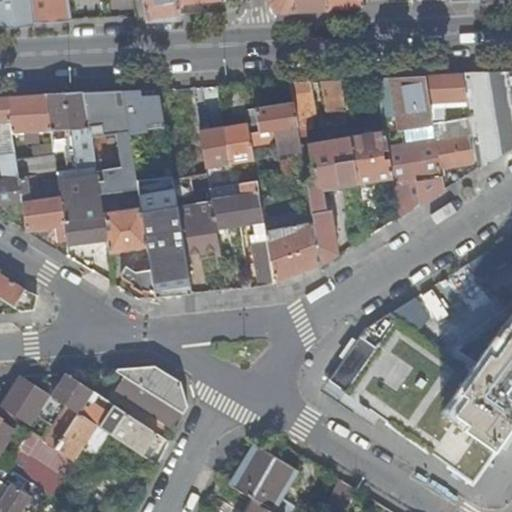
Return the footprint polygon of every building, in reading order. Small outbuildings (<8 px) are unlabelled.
[(9,22),(34,22),(30,0),(0,0),(0,16),(8,16),(9,22)] [(71,10),(69,0),(30,0),(34,22),(58,20),(57,13),(71,10)] [(143,0),(146,16),(182,14),(181,0),(180,0),(143,0)] [(268,0),(280,9),(330,7),(328,0),(268,0)] [(511,148),(511,73),(463,75),(468,101),(479,169),(511,148)] [(468,101),(463,75),(426,77),(431,104),(468,101)] [(400,218),(445,190),(443,177),(442,168),(438,143),(431,104),(426,77),(377,79),(386,130),(390,159),(394,179),(400,218)] [(342,81),(323,82),(328,113),(334,113),(335,126),(349,124),(342,81)] [(309,82),(292,83),(295,102),(300,131),(313,129),(311,116),(315,115),(309,82)] [(242,85),(227,86),(232,117),(247,115),(246,110),(242,85)] [(124,100),(130,132),(165,127),(163,116),(160,95),(159,90),(123,91),(124,100)] [(160,95),(163,116),(179,113),(175,92),(160,95)] [(84,93),(64,94),(71,135),(72,143),(92,141),(84,93)] [(100,195),(139,189),(135,166),(130,132),(124,100),(115,101),(113,94),(91,94),(91,93),(84,93),(92,141),(92,143),(117,138),(123,172),(97,176),(97,178),(100,195)] [(64,94),(45,95),(51,131),(64,130),(65,135),(71,135),(64,94)] [(45,95),(27,96),(32,137),(37,137),(37,132),(51,131),(45,95)] [(27,96),(8,97),(13,134),(26,133),(26,137),(32,137),(27,96)] [(8,97),(0,97),(0,134),(13,134),(8,97)] [(247,115),(249,125),(251,138),(275,134),(276,141),(279,156),(303,151),(300,131),(295,102),(246,110),(247,115)] [(163,116),(165,127),(168,145),(202,139),(202,133),(198,109),(179,113),(163,116)] [(249,125),(225,129),(230,164),(254,159),(252,145),(251,138),(249,125)] [(225,129),(202,133),(202,139),(207,167),(230,164),(225,129)] [(385,160),(390,159),(386,130),(351,136),(355,161),(384,155),(385,160)] [(275,134),(251,138),(252,145),(276,141),(275,134)] [(322,266),(341,255),(334,210),(328,211),(325,191),(360,185),(355,161),(351,136),(310,144),(315,179),(308,181),(315,222),(322,266)] [(442,168),(444,167),(473,162),(468,138),(438,143),(442,168)] [(171,162),(177,198),(194,195),(191,177),(208,174),(207,167),(202,139),(168,145),(171,162)] [(58,241),(67,240),(60,195),(59,195),(50,197),(38,198),(35,176),(57,174),(57,173),(54,155),(17,159),(17,162),(20,176),(27,230),(56,228),(58,241)] [(360,185),(394,179),(390,159),(385,160),(384,155),(355,161),(360,185)] [(94,157),(74,158),(76,170),(96,167),(95,159),(94,157)] [(157,298),(193,295),(186,255),(179,210),(177,198),(171,162),(135,166),(139,189),(142,207),(149,248),(151,265),(156,293),(157,298)] [(58,184),(97,178),(97,176),(96,167),(76,170),(57,173),(57,174),(58,184)] [(8,219),(27,230),(20,176),(0,179),(0,205),(17,203),(18,212),(10,213),(8,219)] [(241,225),(265,223),(258,181),(241,184),(243,196),(236,197),(241,225)] [(67,240),(107,235),(103,212),(101,198),(71,202),(68,186),(59,187),(60,195),(67,240)] [(469,196),(475,193),(475,191),(474,188),(470,186),(466,188),(464,190),(466,194),(469,196)] [(218,229),(241,225),(236,197),(225,198),(223,187),(211,189),(214,205),(218,229)] [(220,243),(218,229),(214,205),(179,210),(186,255),(221,249),(220,243)] [(107,235),(110,254),(149,248),(142,207),(103,212),(107,235)] [(310,271),(322,266),(315,222),(266,234),(275,284),(277,284),(310,271)] [(261,287),(275,284),(266,234),(252,236),(261,287)] [(221,249),(224,263),(233,262),(230,242),(220,243),(221,249)] [(146,292),(156,293),(151,265),(145,266),(145,271),(137,272),(127,266),(122,274),(124,278),(146,292)] [(35,298),(0,275),(0,299),(20,313),(33,311),(35,298)] [(482,378),(391,313),(365,329),(322,389),(373,425),(381,415),(474,481),(499,446),(456,415),(482,378)] [(511,428),(511,336),(482,378),(456,415),(499,446),(511,428)] [(153,367),(112,370),(123,376),(183,414),(187,405),(179,383),(153,367)] [(108,402),(67,374),(51,397),(66,406),(77,414),(83,418),(92,405),(102,411),(108,402)] [(183,414),(123,376),(115,390),(176,428),(183,414)] [(47,394),(21,377),(19,377),(1,407),(29,425),(47,394)] [(158,435),(111,404),(98,427),(144,458),(158,435)] [(29,425),(1,407),(0,408),(0,414),(26,431),(29,425)] [(44,439),(63,411),(57,407),(39,436),(44,439)] [(72,416),(63,411),(44,439),(53,446),(72,416)] [(96,426),(83,418),(77,414),(53,450),(72,462),(96,426)] [(41,442),(28,433),(6,466),(50,495),(61,478),(43,466),(31,458),(41,442)] [(255,445),(230,486),(253,500),(271,511),(296,470),(255,445)] [(72,462),(53,450),(43,466),(61,478),(72,462)] [(0,475),(6,466),(0,462),(0,511),(19,511),(30,495),(13,484),(0,503),(0,475)] [(355,490),(339,480),(328,502),(344,511),(355,490)] [(272,511),(271,511),(253,500),(246,511),(272,511)]
